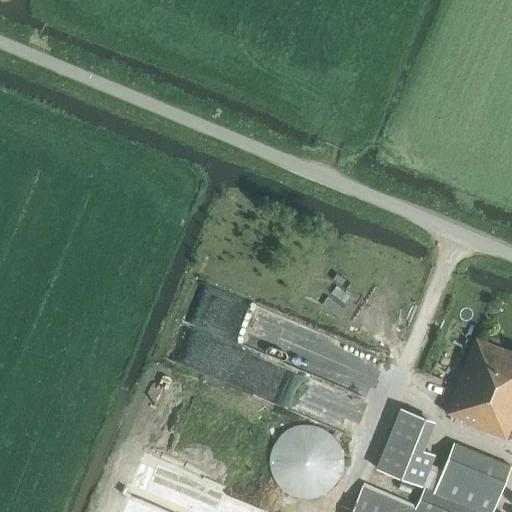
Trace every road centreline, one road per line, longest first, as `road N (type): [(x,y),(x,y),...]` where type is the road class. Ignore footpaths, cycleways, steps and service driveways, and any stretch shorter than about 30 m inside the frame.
road 1 (unclassified): [(511,257),(0,43)]
road 2 (unknown): [(466,238),(334,511)]
